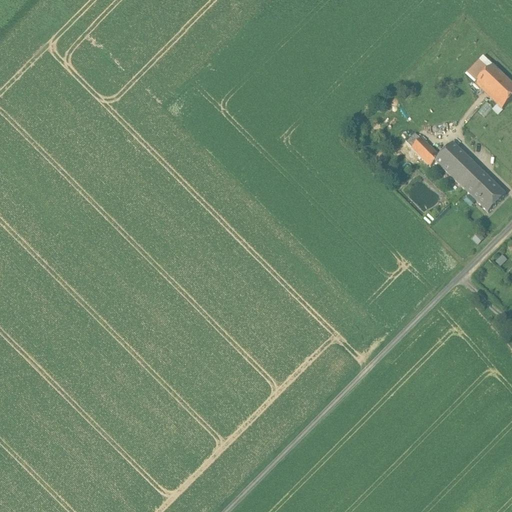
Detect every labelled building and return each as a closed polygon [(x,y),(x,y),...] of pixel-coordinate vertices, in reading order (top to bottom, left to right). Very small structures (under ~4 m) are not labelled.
[(511,99),(511,84),(492,66),(475,84),(502,110),(511,99)] [(420,138),(415,133),(407,142),(412,147),(420,138)] [(412,147),(411,149),(430,168),(435,163),(440,157),(420,138),(412,147)] [(478,168),(453,144),(440,157),(435,163),(467,193),(484,174),(478,168)] [(485,161),(478,168),(484,174),(492,167),(485,161)] [(506,195),(484,174),(467,193),(488,213),(506,195)] [(501,267),(508,260),(503,256),(496,262),(501,267)]
